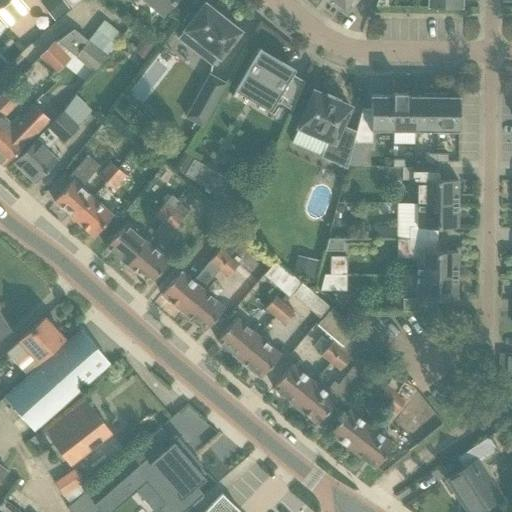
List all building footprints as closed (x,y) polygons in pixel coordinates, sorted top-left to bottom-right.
[(0,0),(0,20),(6,28),(28,9),(20,0),(0,0)] [(60,0),(46,0),(43,3),(55,18),(68,9),(60,0)] [(117,0),(122,4),(125,0),(142,0),(161,16),(175,0),(117,0)] [(331,0),(330,2),(340,9),(343,6),(350,11),(357,0),(331,0)] [(90,1),(83,10),(98,22),(105,13),(90,1)] [(240,32),(204,3),(182,31),(183,31),(177,39),(193,52),(199,44),(218,59),(240,32)] [(86,42),(74,56),(73,58),(92,73),(121,36),(103,21),(87,41),(86,42)] [(72,30),(56,42),(74,56),(86,42),(87,41),(72,30)] [(132,52),(145,61),(155,48),(142,39),(132,52)] [(69,59),(52,42),(37,57),(55,74),(69,59)] [(303,82),(256,53),(234,91),(269,112),(277,98),(281,100),(279,103),(291,111),(303,82)] [(185,117),(201,126),(224,84),(209,75),(185,117)] [(5,90),(0,95),(0,137),(11,126),(2,118),(18,101),(5,90)] [(312,91),(296,128),(327,141),(320,157),(346,169),(352,143),(355,132),(341,125),(349,107),(336,101),(337,100),(326,95),(325,97),(312,91)] [(392,96),(392,131),(414,132),(414,97),(405,97),(405,93),(392,93),(392,96)] [(414,97),(414,132),(435,132),(436,94),(423,94),(423,97),(414,97)] [(436,94),(435,132),(458,132),(458,97),(449,97),(449,94),(436,94)] [(34,140),(26,148),(12,162),(34,183),(55,162),(44,151),(57,138),(62,143),(76,129),(75,128),(90,111),(74,96),(61,114),(47,128),(48,128),(35,141),(34,140)] [(355,132),(352,143),(371,143),(371,131),(392,131),(392,96),(370,96),(370,109),(361,109),(355,132)] [(11,126),(0,137),(0,165),(2,167),(46,121),(30,106),(11,126)] [(172,174),(211,188),(219,168),(180,154),(172,174)] [(423,154),(423,162),(435,162),(435,154),(423,154)] [(435,154),(435,162),(447,162),(447,154),(435,154)] [(53,201),(73,219),(90,199),(79,189),(98,168),(86,157),(67,178),(71,181),(53,201)] [(96,177),(104,184),(117,170),(109,163),(96,177)] [(401,168),(392,168),(387,168),(387,180),(401,180),(409,180),(417,180),(417,204),(457,204),(457,180),(437,180),(437,168),(403,168),(401,168)] [(117,170),(104,184),(112,192),(125,177),(117,170)] [(90,199),(73,219),(92,236),(110,217),(90,199)] [(173,210),(165,203),(154,217),(162,223),(173,210)] [(173,210),(162,223),(172,232),(189,212),(178,203),(173,210)] [(408,240),(416,240),(436,240),(436,228),(456,228),(457,204),(417,204),(416,227),(408,227),(408,240)] [(123,225),(117,232),(105,247),(126,265),(145,243),(123,225)] [(245,235),(233,225),(223,237),(235,247),(245,235)] [(327,239),(325,251),(342,251),(342,239),(327,239)] [(396,240),(396,258),(416,259),(416,276),(456,276),(456,252),(436,252),(436,240),(416,240),(408,240),(396,240)] [(145,243),(126,265),(148,284),(167,262),(145,243)] [(179,272),(173,279),(160,294),(183,313),(201,291),(219,270),(228,258),(234,249),(225,243),(192,283),(179,272)] [(228,258),(219,270),(228,278),(238,266),(237,265),(241,261),(236,256),(232,261),(228,258)] [(292,274),(313,279),(317,261),(296,256),(292,274)] [(262,275),(275,286),(287,272),(274,261),(262,275)] [(324,275),(320,291),(345,291),(345,275),(324,275)] [(456,276),(416,276),(416,299),(402,299),(402,312),(435,312),(436,300),(456,300),(456,276)] [(315,295),(301,284),(292,296),(306,307),(315,295)] [(201,291),(183,313),(204,331),(222,308),(201,291)] [(265,309),(274,317),(284,305),(274,297),(265,309)] [(284,305),(274,317),(284,325),(294,313),(284,305)] [(319,356),(329,364),(355,331),(357,330),(332,308),(315,326),(332,340),(319,356)] [(0,338),(10,332),(0,314),(0,338)] [(37,364),(63,340),(44,317),(16,342),(17,343),(5,354),(26,378),(39,366),(37,364)] [(234,319),(229,326),(216,341),(238,359),(256,337),(234,319)] [(26,378),(27,378),(3,399),(33,432),(93,376),(109,364),(81,330),(66,343),(39,366),(26,378)] [(313,384),(295,406),(316,424),(334,401),(340,406),(371,368),(359,358),(357,360),(355,359),(368,343),(355,331),(329,364),(339,371),(349,358),(355,363),(344,376),(337,385),(333,382),(324,393),(313,384)] [(256,337),(238,359),(260,377),(278,356),(256,337)] [(290,366),(285,372),(272,388),(295,406),(313,384),(290,366)] [(376,399),(379,401),(385,406),(395,393),(406,379),(397,372),(376,399)] [(395,393),(385,406),(395,414),(405,401),(395,393)] [(82,398),(41,431),(68,465),(110,433),(82,398)] [(329,433),(351,451),(370,427),(347,410),(329,433)] [(370,427),(351,451),(374,468),(392,444),(370,427)] [(147,456),(126,475),(137,488),(142,484),(161,507),(157,511),(182,511),(185,510),(193,503),(202,495),(195,486),(204,478),(196,469),(201,464),(175,434),(170,439),(172,441),(150,460),(147,456)] [(463,469),(445,481),(454,494),(465,511),(478,511),(501,497),(489,478),(491,476),(481,461),(496,452),(487,438),(456,458),(463,469)] [(53,484),(62,497),(80,485),(82,483),(74,471),(53,484)] [(80,485),(62,497),(68,507),(87,495),(80,485)] [(236,511),(238,511),(229,502),(221,494),(209,506),(203,511),(187,511),(186,511),(184,511),(236,511)]
